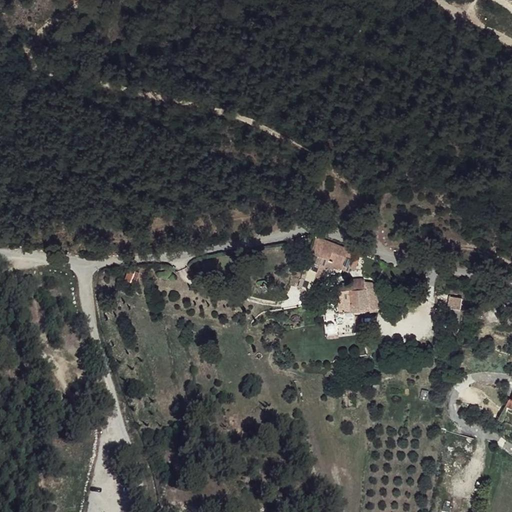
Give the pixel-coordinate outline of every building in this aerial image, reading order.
[(319,240),(311,240),(303,280),(313,282),(319,259),(314,257),(319,240)] [(346,246),(319,240),(314,257),(319,259),(342,264),(346,246)] [(352,248),(346,246),(342,264),(348,266),(352,248)] [(359,249),(352,248),(348,266),(355,267),(359,249)] [(123,280),(135,284),(139,273),(127,269),(123,280)] [(353,285),(342,285),(343,322),(356,323),(357,312),(368,311),(368,304),(379,304),(378,288),(375,285),(367,284),(367,281),(353,281),(353,285)] [(461,302),(449,299),(447,311),(450,311),(459,313),(461,302)] [(458,321),(459,313),(450,311),(448,319),(458,321)]
